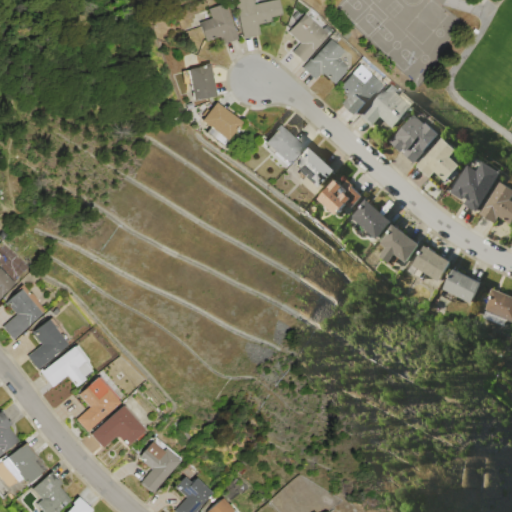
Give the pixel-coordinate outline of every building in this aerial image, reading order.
[(233,0),(252,0),(253,4),(272,0),(277,0),(279,7),(280,7),(281,12),(279,12),(280,15),(270,18),(271,22),(257,25),(260,34),(242,38),(233,0)] [(198,23),(211,18),(207,9),(224,3),(237,38),(225,43),(222,36),(206,42),(198,23)] [(292,53),(300,44),(287,31),(303,14),(327,36),(302,62),(292,53)] [(301,68),(309,59),(310,59),(328,39),(342,51),(337,57),(336,58),(339,61),(339,62),(346,68),(332,83),(320,72),(314,79),(301,68)] [(187,69),(202,66),(202,65),(208,64),(215,96),(193,101),(187,69)] [(338,87),(358,64),(381,85),(356,114),(342,102),(348,96),(338,87)] [(360,115),(371,103),(372,104),(390,84),(398,92),(397,93),(400,95),(403,92),(414,102),(391,128),(380,117),(371,126),(360,115)] [(201,120),(214,103),(242,124),(229,141),(201,120)] [(389,141),(414,115),(425,124),(426,122),(438,134),(412,162),(389,141)] [(264,141),(273,132),(272,130),(278,124),(303,147),(288,163),(264,141)] [(416,165),(441,137),(455,150),(449,157),(457,164),(444,180),(434,171),(429,177),(416,165)] [(295,165),(306,154),(304,153),(310,147),(330,167),(332,165),(335,168),(317,186),(295,165)] [(461,203),(465,197),(464,195),(464,194),(452,186),(462,170),(463,171),(464,169),(476,176),(481,169),(496,178),(475,212),(461,203)] [(318,198),(336,178),(339,181),(343,177),(346,179),(346,178),(353,184),(352,185),(362,194),(350,207),(346,204),(341,209),(342,210),(339,212),(338,211),(336,214),(318,198)] [(479,214),(499,182),(511,189),(511,194),(509,199),(511,200),(511,220),(510,224),(498,217),(494,223),(479,214)] [(353,218),(354,216),(353,215),(357,210),(356,209),(365,198),(392,221),(376,239),(353,218)] [(379,256),(385,247),(381,244),(382,242),(381,242),(384,237),(381,235),(386,228),(388,229),(392,224),(420,243),(405,263),(398,258),(392,266),(379,256)] [(409,270),(414,262),(411,259),(417,250),(420,252),(424,245),(451,261),(438,281),(425,273),(422,279),(409,270)] [(443,288),(453,269),(482,283),(472,303),(443,288)] [(0,271),(12,283),(0,295),(0,271)] [(511,320),(484,309),(490,296),(488,296),(491,289),(511,297),(511,320)] [(4,304),(20,290),(40,314),(11,339),(1,327),(14,315),(4,304)] [(26,357),(40,345),(31,333),(46,320),(67,345),(36,370),(26,357)] [(40,372),(73,347),(84,361),(76,368),(83,378),(74,386),(66,375),(51,387),(40,372)] [(77,395),(95,378),(118,403),(86,431),(75,419),(88,407),(77,395)] [(89,435),(120,406),(143,430),(125,448),(115,437),(102,449),(89,435)] [(0,412),(10,424),(6,427),(18,441),(0,455),(0,412)] [(136,458),(154,437),(180,459),(150,495),(138,484),(150,470),(136,458)] [(7,458),(23,443),(45,469),(28,485),(16,472),(18,470),(7,458)] [(32,489),(50,472),(60,482),(56,486),(69,500),(55,511),(40,511),(42,511),(35,503),(41,499),(32,489)] [(173,511),(185,498),(173,487),(182,477),(190,483),(194,478),(212,494),(195,511),(173,511)] [(64,511),(71,505),(70,504),(76,497),(91,510),(89,511),(64,511)] [(205,511),(220,498),(232,511),(231,511),(205,511)]
